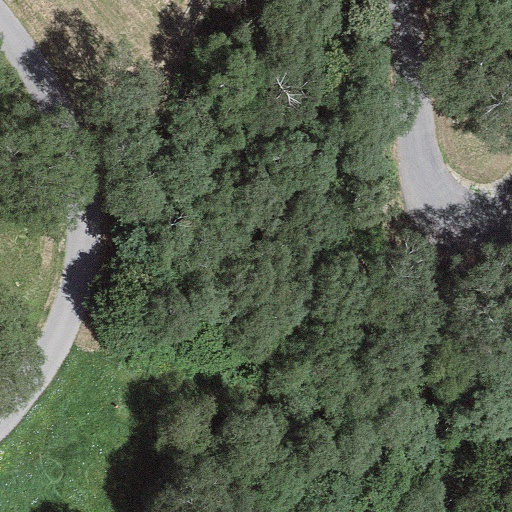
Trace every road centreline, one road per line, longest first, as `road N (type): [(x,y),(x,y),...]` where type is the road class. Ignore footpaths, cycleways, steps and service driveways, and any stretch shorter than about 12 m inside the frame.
road 1 (unclassified): [(0,429),(46,368),(77,176),(52,96),(0,21)]
road 2 (unclassified): [(393,0),(428,200),(468,220),(511,210)]
